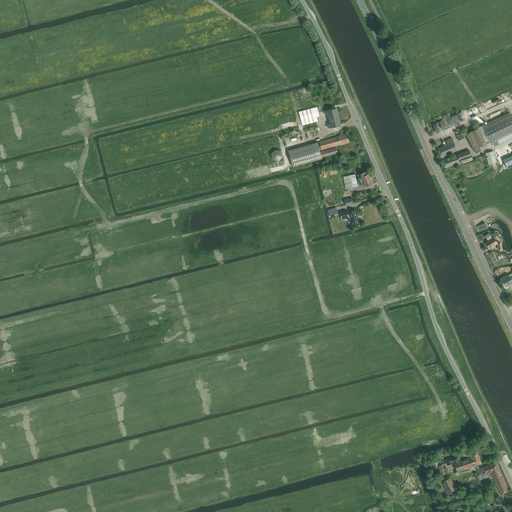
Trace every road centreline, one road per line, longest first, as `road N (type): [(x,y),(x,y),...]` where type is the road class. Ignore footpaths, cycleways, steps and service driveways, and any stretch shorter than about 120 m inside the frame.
road 1 (unclassified): [(511,482),(433,323),(402,220),(301,0)]
road 2 (tertiary): [(511,329),(359,0)]
